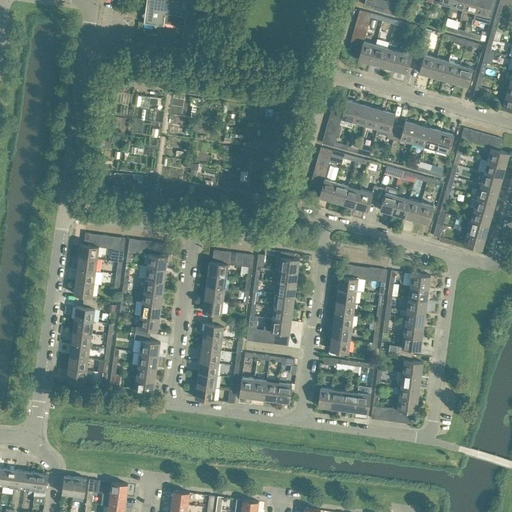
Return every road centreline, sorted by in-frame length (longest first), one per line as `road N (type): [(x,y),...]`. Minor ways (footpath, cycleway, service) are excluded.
road 1 (residential): [(454,257),(426,439),(297,424)]
road 2 (residential): [(297,424),(177,404),(194,226)]
road 3 (residential): [(28,433),(41,395),(65,210)]
road 4 (residential): [(65,210),(94,0)]
road 5 (residential): [(511,122),(328,72)]
road 6 (residential): [(297,424),(323,252)]
road 7 (residential): [(288,207),(328,72)]
road 8 (residential): [(454,257),(328,218)]
road 9 (residential): [(65,210),(194,226)]
